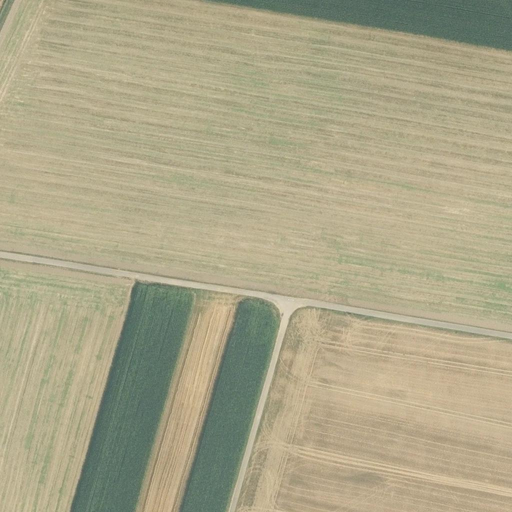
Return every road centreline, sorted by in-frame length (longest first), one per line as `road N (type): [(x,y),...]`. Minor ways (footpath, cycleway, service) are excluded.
road 1 (track): [(511,337),(0,256)]
road 2 (track): [(290,300),(231,511)]
